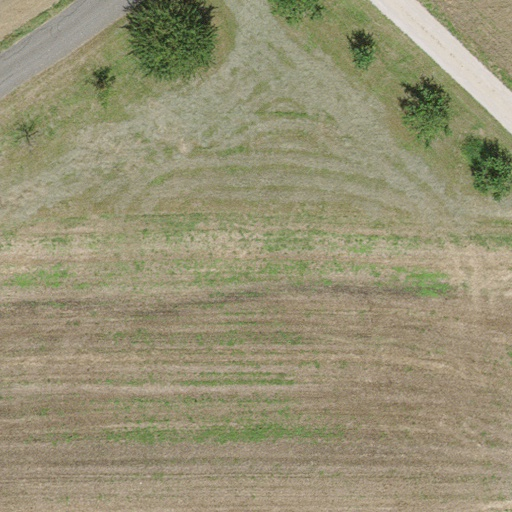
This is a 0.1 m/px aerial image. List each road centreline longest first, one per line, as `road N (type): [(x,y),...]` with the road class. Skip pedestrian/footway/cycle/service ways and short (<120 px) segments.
road 1 (track): [(383,0),(511,118)]
road 2 (unclassified): [(0,87),(114,0)]
